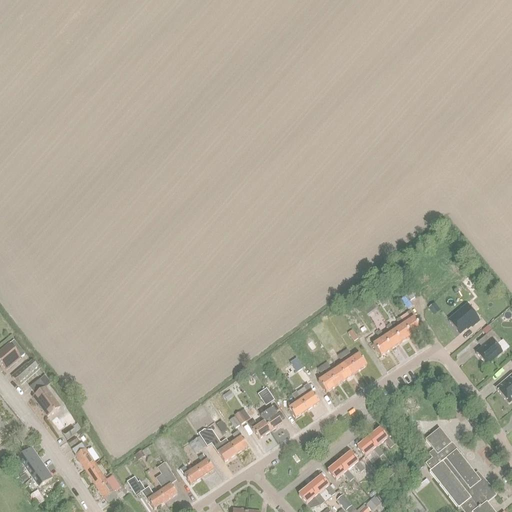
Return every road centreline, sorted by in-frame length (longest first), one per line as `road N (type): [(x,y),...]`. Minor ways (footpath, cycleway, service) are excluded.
road 1 (residential): [(252,471),(437,348),(511,455)]
road 2 (tertiary): [(94,511),(0,383)]
